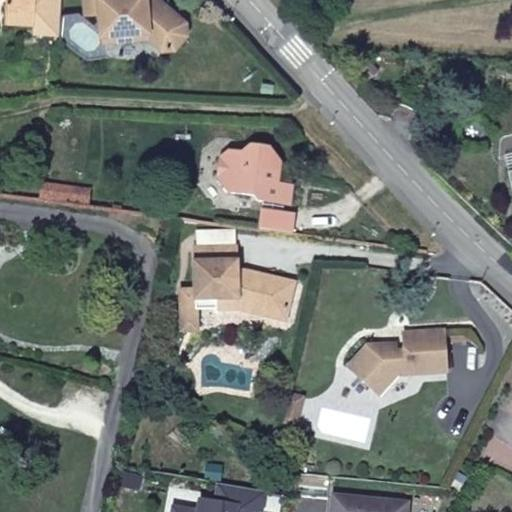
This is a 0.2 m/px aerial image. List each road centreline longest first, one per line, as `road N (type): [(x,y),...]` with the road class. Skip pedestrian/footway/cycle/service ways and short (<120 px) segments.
road 1 (residential): [(249,0),(364,128),(511,267)]
road 2 (residential): [(92,226),(134,240),(149,266),(93,511)]
